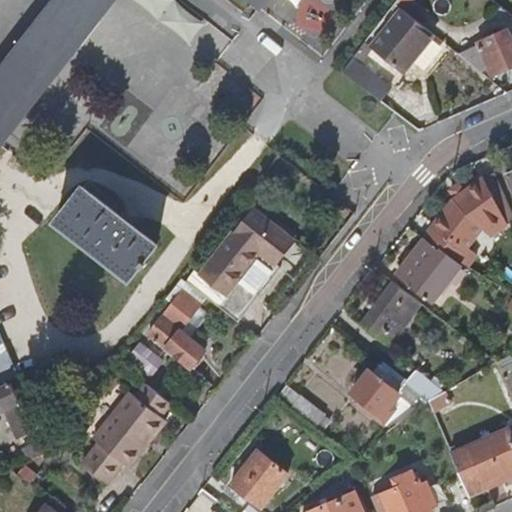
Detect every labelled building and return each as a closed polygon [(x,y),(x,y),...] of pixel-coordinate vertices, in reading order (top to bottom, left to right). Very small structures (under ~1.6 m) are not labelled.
[(55,0),(0,70),(0,146),(115,0),(55,0)] [(195,38),(206,18),(173,0),(127,0),(127,1),(195,38)] [(241,0),(258,14),(269,0),(241,0)] [(429,14),(411,0),(402,0),(395,10),(418,27),(429,14)] [(398,72),(427,34),(418,27),(395,10),(366,47),(373,52),(398,72)] [(511,45),(500,51),(494,39),(478,46),(478,48),(458,57),(482,76),(490,72),(492,77),(511,67),(511,45)] [(373,52),(366,47),(354,62),(361,67),(373,52)] [(343,76),(379,104),(390,90),(361,67),(354,62),(343,76)] [(426,240),(457,263),(468,250),(486,228),(492,239),(506,228),(483,184),(455,204),(426,240)] [(126,226),(129,222),(123,215),(119,221),(81,189),(54,223),(127,279),(152,247),(126,226)] [(260,255),(276,267),(293,244),(251,212),(199,280),(225,301),(260,255)] [(461,275),(422,245),(399,276),(437,306),(451,288),(461,275)] [(480,260),(468,250),(457,263),(472,272),(480,260)] [(279,270),(276,267),(260,255),(225,301),(245,315),(279,270)] [(467,280),(461,275),(451,288),(458,292),(467,280)] [(198,309),(205,300),(182,283),(170,299),(176,303),(150,338),(193,372),(205,355),(188,341),(179,334),(198,309)] [(391,350),(424,310),(395,287),(362,328),(391,350)] [(179,334),(188,341),(208,317),(198,309),(179,334)] [(0,390),(20,382),(0,335),(0,390)] [(151,381),(162,366),(141,349),(130,364),(151,381)] [(511,375),(511,367),(509,360),(497,367),(499,373),(503,380),(511,375)] [(419,412),(427,406),(428,405),(403,386),(380,367),(374,375),(368,372),(352,394),(359,401),(353,407),(383,429),(388,433),(384,435),(386,438),(419,412)] [(511,401),(511,375),(503,380),(511,400),(511,401)] [(403,386),(428,405),(441,397),(412,376),(403,386)] [(302,401),(285,388),(276,400),(293,413),(302,401)] [(163,421),(172,407),(147,389),(137,402),(131,397),(94,445),(99,449),(85,469),(109,490),(125,469),(130,473),(168,425),(163,421)] [(0,396),(0,418),(13,447),(27,440),(7,393),(0,396)] [(444,401),(441,397),(428,405),(427,406),(431,414),(446,407),(444,401)] [(302,401),(293,413),(319,433),(327,420),(328,419),(302,401)] [(333,424),(327,420),(319,433),(323,437),(333,424)] [(511,435),(511,432),(450,458),(470,500),(511,481),(511,435)] [(51,450),(48,442),(22,455),(26,462),(51,450)] [(262,511),(290,477),(259,454),(232,490),(261,511),(262,511)] [(27,471),(18,480),(30,489),(33,485),(40,490),(50,479),(42,473),(37,479),(27,471)] [(375,508),(377,511),(431,511),(428,502),(432,499),(427,487),(423,488),(420,484),(417,484),(414,480),(396,487),(398,493),(383,500),(384,504),(375,508)] [(363,511),(356,496),(322,511),(363,511)]
